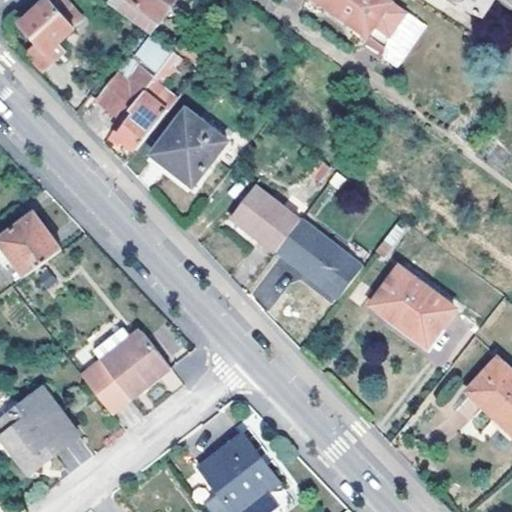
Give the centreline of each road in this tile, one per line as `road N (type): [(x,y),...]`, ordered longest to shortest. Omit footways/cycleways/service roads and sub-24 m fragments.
road 1 (residential): [(0,93),(252,359)]
road 2 (residential): [(56,511),(252,359)]
road 3 (residential): [(252,359),(398,511)]
